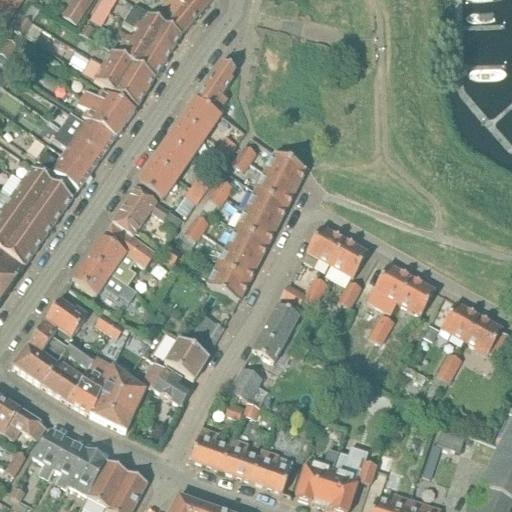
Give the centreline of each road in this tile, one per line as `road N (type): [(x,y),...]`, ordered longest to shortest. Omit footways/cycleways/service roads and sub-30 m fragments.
road 1 (residential): [(0,346),(234,14),(236,0)]
road 2 (residential): [(169,479),(206,395),(312,215)]
road 3 (residential): [(511,323),(312,215)]
road 4 (residential): [(169,479),(0,382)]
